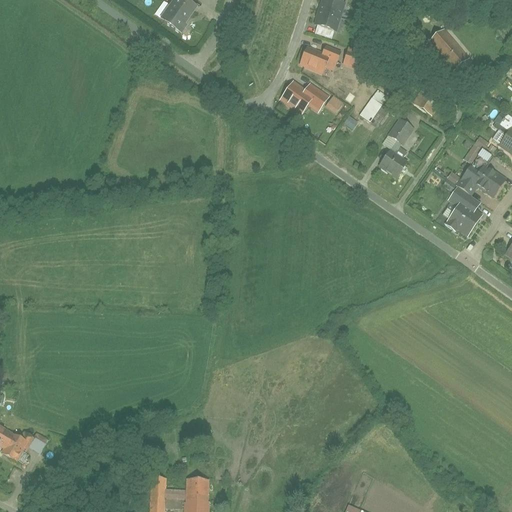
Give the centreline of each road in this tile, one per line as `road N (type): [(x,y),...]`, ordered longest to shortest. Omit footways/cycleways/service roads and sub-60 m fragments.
road 1 (residential): [(467,263),(259,118)]
road 2 (residential): [(259,118),(88,0)]
road 3 (residential): [(259,118),(306,0)]
